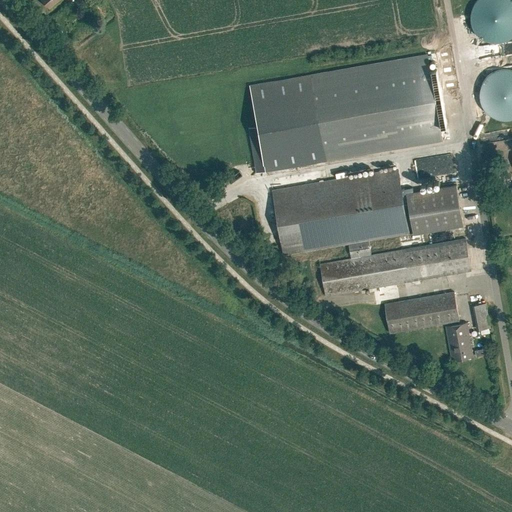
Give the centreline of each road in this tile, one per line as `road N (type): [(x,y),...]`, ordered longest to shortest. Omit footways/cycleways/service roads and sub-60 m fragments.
road 1 (secondary): [(511,426),(278,291),(206,224),(6,0)]
road 2 (unclassified): [(511,387),(447,0)]
